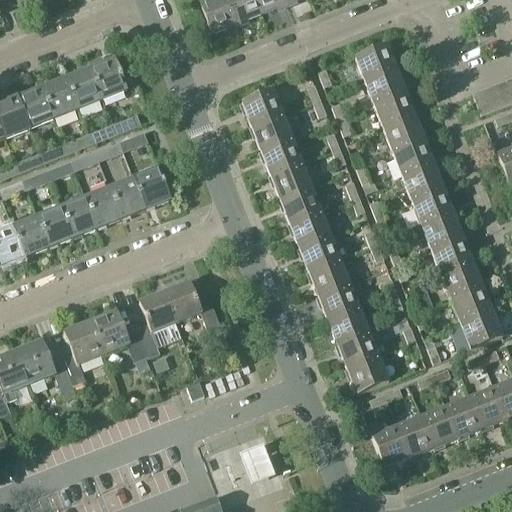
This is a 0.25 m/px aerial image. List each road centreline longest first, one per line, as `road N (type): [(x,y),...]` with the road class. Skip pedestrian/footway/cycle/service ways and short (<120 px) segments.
road 1 (residential): [(342,511),(235,223)]
road 2 (residential): [(0,318),(235,223)]
road 3 (residential): [(185,94),(403,7)]
road 4 (residential): [(0,63),(149,1)]
road 5 (residential): [(425,0),(458,88),(511,66)]
road 6 (residential): [(235,223),(185,94)]
